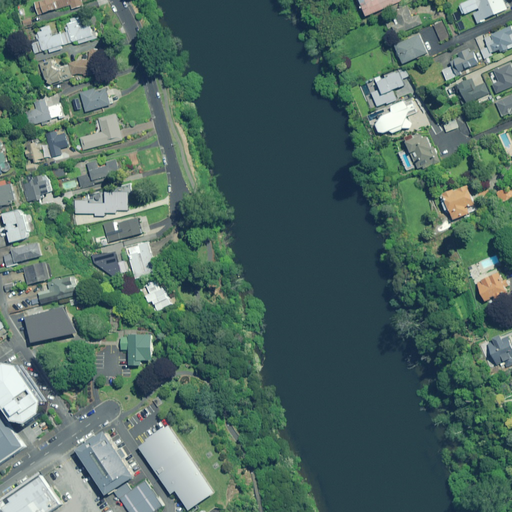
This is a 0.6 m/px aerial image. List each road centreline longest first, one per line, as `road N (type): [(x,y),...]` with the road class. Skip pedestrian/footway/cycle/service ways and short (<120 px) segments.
road 1 (residential): [(182,204),(141,47),(117,0)]
road 2 (residential): [(0,485),(110,410)]
